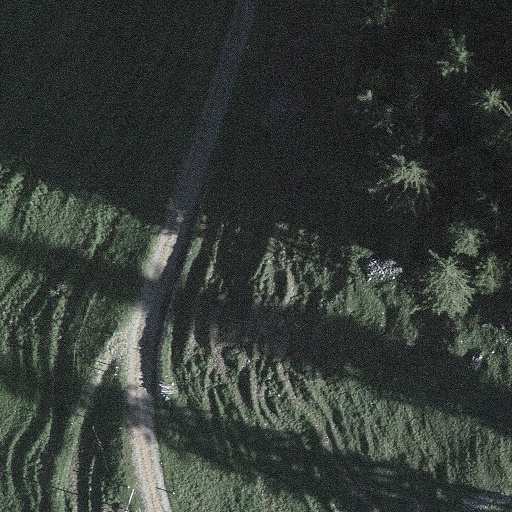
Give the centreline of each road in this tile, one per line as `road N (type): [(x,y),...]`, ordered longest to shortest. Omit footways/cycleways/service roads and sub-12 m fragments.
road 1 (track): [(247,0),(136,336)]
road 2 (track): [(136,336),(141,434),(162,511)]
